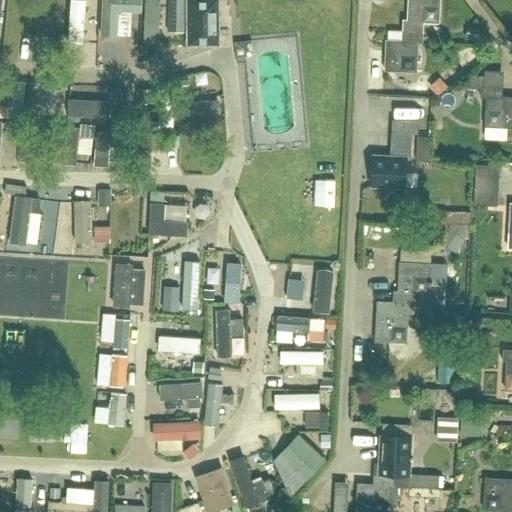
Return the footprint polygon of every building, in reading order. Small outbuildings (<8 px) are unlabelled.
[(25,41),(30,0),(18,0),(13,39),(25,41)] [(208,0),(188,0),(189,14),(188,14),(188,44),(210,44),(210,14),(208,14),(208,0)] [(409,0),(409,20),(404,19),(403,41),(387,40),(386,70),(417,71),(418,43),(423,43),(424,22),(440,22),(440,0),(409,0)] [(90,50),(91,3),(76,3),(75,49),(90,50)] [(235,42),(236,57),(251,56),(253,53),(251,40),(235,42)] [(125,72),(122,41),(107,42),(109,73),(125,72)] [(486,125),(511,126),(511,97),(504,97),(504,86),(486,85),(486,76),(472,75),(472,86),(483,87),(483,96),(488,97),(486,125)] [(389,98),(389,85),(376,84),(376,97),(389,98)] [(21,87),(18,126),(28,127),(31,88),(21,87)] [(205,102),(204,119),(223,120),(224,102),(205,102)] [(75,103),(75,125),(114,126),(114,105),(75,103)] [(374,185),(405,187),(406,159),(412,159),(412,133),(418,133),(419,121),(392,120),(391,156),(376,156),(374,185)] [(511,131),(490,131),(489,146),(511,146),(511,131)] [(40,174),(40,138),(28,138),(28,174),(40,174)] [(85,164),(81,140),(57,144),(61,169),(85,164)] [(425,140),(424,166),(435,166),(436,140),(425,140)] [(263,176),(278,177),(280,158),(265,156),(263,176)] [(20,252),(36,253),(37,201),(21,200),(20,252)] [(83,253),(100,253),(99,204),(81,204),(83,253)] [(339,226),(338,204),(319,205),(320,227),(339,226)] [(51,250),(66,250),(67,208),(52,207),(51,250)] [(426,222),(445,223),(446,210),(427,209),(426,222)] [(174,211),(174,223),(194,222),(193,210),(174,211)] [(248,240),(260,256),(274,246),(262,229),(248,240)] [(304,261),(304,252),(285,251),(285,260),(304,261)] [(377,341),(389,342),(390,344),(390,346),(391,348),(392,350),(393,352),(394,354),(396,356),(398,357),(400,358),(402,359),(405,359),(407,359),(409,359),(412,358),(414,357),(416,356),(418,355),(419,353),(421,351),(422,349),(423,347),(423,345),(423,343),(423,340),(423,338),(422,336),(421,334),(420,332),(419,330),(417,329),(415,327),(413,326),(411,326),(408,325),(409,314),(414,314),(415,293),(430,293),(432,264),(401,262),(400,291),(394,290),(394,301),(379,301),(378,311),(377,341)] [(132,271),(132,265),(116,263),(114,305),(130,306),(130,300),(142,301),(144,272),(132,271)] [(264,269),(263,288),(275,288),(275,269),(264,269)] [(238,322),(225,322),(226,361),(239,360),(238,322)] [(315,353),(332,353),(332,325),(315,325),(315,353)] [(166,346),(167,367),(209,365),(208,344),(166,346)] [(508,361),(507,389),(511,389),(511,349),(504,349),(503,360),(508,361)] [(380,353),(366,353),(367,370),(380,370),(380,353)] [(289,360),(289,377),(331,375),(330,358),(289,360)] [(110,400),(134,399),(133,364),(108,365),(110,400)] [(196,417),(211,416),(210,391),(172,393),(173,408),(179,407),(180,424),(197,423),(196,417)] [(284,423),(330,421),(329,402),(283,405),(284,423)] [(131,427),(130,408),(109,410),(111,429),(131,427)] [(325,457),(299,432),(278,453),(304,478),(325,457)] [(162,434),(163,451),(210,449),(209,433),(162,434)] [(376,463),(375,475),(411,477),(413,436),(382,435),(381,463),(376,463)] [(252,466),(239,472),(255,508),(268,502),(252,466)] [(453,511),(455,476),(412,474),(411,487),(439,489),(438,511),(441,511),(453,511)] [(410,487),(411,477),(375,475),(375,484),(359,484),(357,511),(388,511),(389,507),(391,508),(391,504),(399,504),(400,487),(410,487)] [(213,511),(244,511),(235,478),(207,485),(213,511)] [(511,479),(487,479),(486,509),(511,510),(511,479)] [(347,511),(348,502),(336,502),(335,511),(347,511)]
